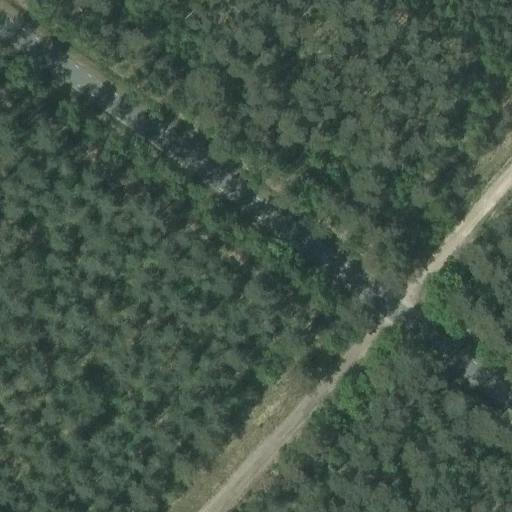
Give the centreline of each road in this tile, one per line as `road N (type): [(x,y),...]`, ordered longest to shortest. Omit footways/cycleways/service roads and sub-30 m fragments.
road 1 (unclassified): [(511,391),(0,19)]
road 2 (track): [(394,299),(208,511)]
road 3 (track): [(394,299),(511,162)]
